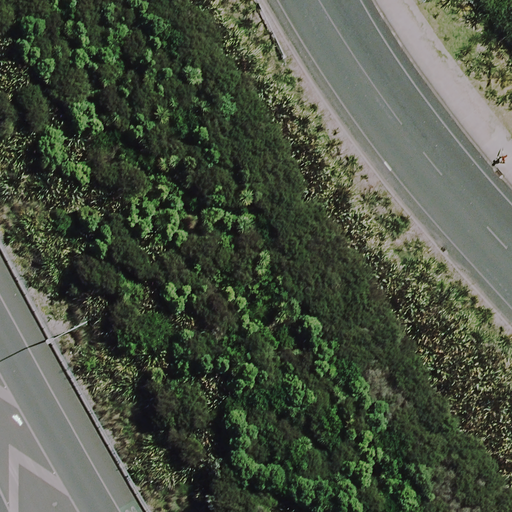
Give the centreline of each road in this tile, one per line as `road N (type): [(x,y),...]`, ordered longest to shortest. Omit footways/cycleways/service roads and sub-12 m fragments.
road 1 (tertiary): [(511,237),(357,62),(320,0)]
road 2 (trunk): [(0,333),(104,511)]
